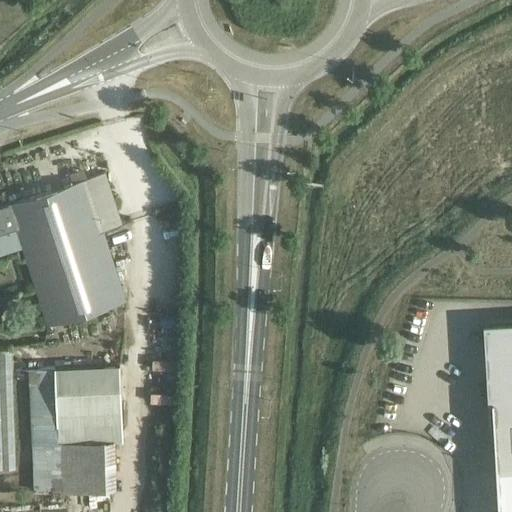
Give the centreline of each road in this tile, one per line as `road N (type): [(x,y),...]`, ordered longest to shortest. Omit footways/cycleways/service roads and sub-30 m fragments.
road 1 (primary): [(239,511),(251,286)]
road 2 (primary): [(251,286),(270,229),(279,137),(297,77)]
road 3 (primary): [(242,73),(251,286)]
